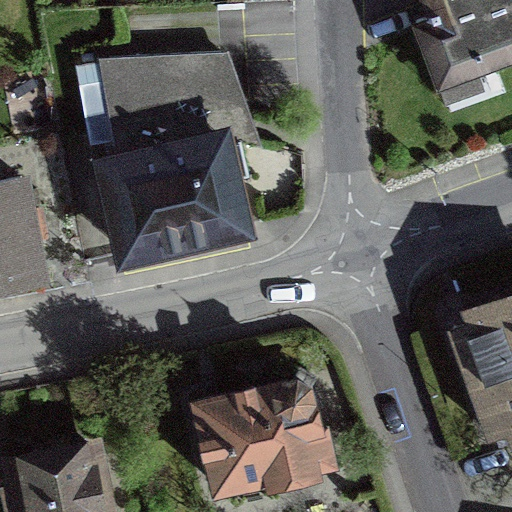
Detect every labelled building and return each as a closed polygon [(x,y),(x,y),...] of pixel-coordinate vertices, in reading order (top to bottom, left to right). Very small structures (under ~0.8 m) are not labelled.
[(511,0),(426,0),(432,13),(417,19),(439,81),(511,54),(511,0)] [(241,116),(236,115),(222,52),(112,55),(129,155),(106,160),(126,251),(244,224),(226,145),(243,142),(241,134),(238,133),(241,116)] [(0,277),(39,270),(33,235),(45,233),(40,206),(28,208),(21,175),(0,178),(0,277)] [(478,315),(453,324),(493,432),(511,424),(511,299),(477,312),(478,315)] [(307,372),(197,398),(218,485),(270,472),(271,478),(316,467),(315,463),(334,459),(325,423),(319,424),(307,372)] [(107,511),(93,445),(14,461),(24,511),(107,511)]
